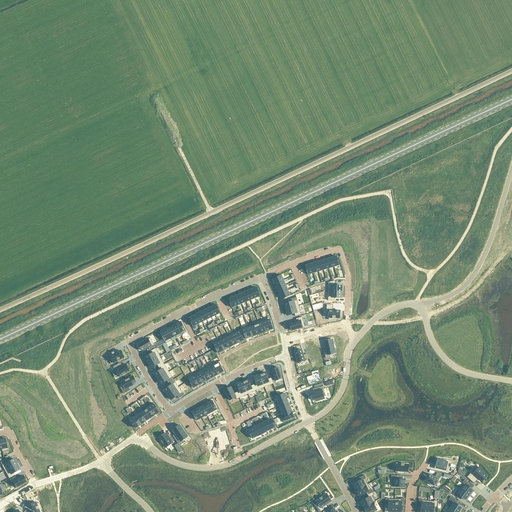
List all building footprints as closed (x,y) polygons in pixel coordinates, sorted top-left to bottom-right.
[(337,256),(331,258),(334,267),(339,265),(337,256)] [(311,264),(305,266),(308,275),(313,273),(311,264)] [(281,275),(273,279),(275,284),(284,280),(281,275)] [(284,280),(275,284),(277,289),(286,285),(284,280)] [(328,282),(328,291),(342,292),(342,286),(335,286),(335,280),(328,282)] [(286,285),(277,289),(279,294),(288,290),(286,285)] [(257,287),(251,290),(255,298),(260,296),(257,287)] [(288,290),(279,294),(282,299),(290,295),(288,290)] [(328,291),(328,300),(334,301),(334,297),(341,298),(342,292),(328,291)] [(234,297),(228,299),(232,308),(237,305),(234,297)] [(291,302),(284,304),(285,307),(285,310),(286,310),(299,306),(296,297),(290,299),(291,302)] [(326,304),(326,318),(328,318),(328,320),(334,320),(334,318),(339,319),(340,311),(333,311),(333,305),(326,304)] [(216,305),(211,307),(215,316),(220,313),(216,305)] [(299,306),(286,310),(286,312),(287,315),(294,313),(295,316),(301,315),(299,306)] [(211,307),(207,309),(211,318),(215,316),(211,307)] [(207,309),(202,311),(207,320),(211,318),(207,309)] [(202,311),(198,314),(202,322),(207,320),(202,311)] [(198,314),(194,316),(198,324),(202,322),(198,314)] [(194,316),(189,318),(193,327),(198,324),(194,316)] [(269,317),(263,319),(267,331),(273,329),(269,317)] [(297,322),(290,324),(292,331),(295,330),(305,327),(302,317),(296,319),(297,322)] [(263,319),(258,321),(262,333),(267,331),(263,319)] [(258,321),(252,323),(253,326),(257,335),(262,333),(258,321)] [(181,322),(176,325),(180,333),(180,334),(186,331),(181,322)] [(176,325),(171,327),(175,336),(180,333),(176,325)] [(247,325),(242,327),(242,328),(242,330),(245,336),(246,339),(251,337),(248,327),(247,325)] [(248,327),(251,337),(257,335),(253,326),(248,327)] [(171,327),(166,330),(170,338),(175,336),(171,327)] [(234,333),(234,334),(238,342),(244,340),(242,337),(245,336),(242,330),(242,328),(234,333)] [(166,330),(160,333),(166,343),(171,340),(170,338),(166,330)] [(233,332),(228,334),(228,335),(229,336),(233,345),(238,342),(234,334),(234,333),(233,332)] [(228,335),(223,338),(224,339),(228,348),(233,345),(229,336),(228,335)] [(141,342),(138,344),(142,351),(148,347),(149,350),(155,347),(150,338),(141,343),(141,342)] [(157,348),(166,343),(164,339),(155,344),(157,348)] [(218,339),(212,342),(218,353),(223,350),(219,342),(219,341),(218,339)] [(219,341),(219,342),(223,350),(228,348),(224,339),(219,341)] [(326,349),(323,349),(324,350),(325,355),(326,358),(325,358),(330,357),(329,354),(335,353),(332,339),(324,341),(326,349)] [(311,363),(315,362),(314,359),(320,357),(317,345),(310,347),(311,351),(308,352),(311,363)] [(145,358),(146,360),(147,360),(148,363),(160,356),(155,348),(150,351),(151,354),(145,357),(145,358)] [(301,350),(294,352),(298,363),(308,360),(307,354),(303,355),(301,350)] [(109,354),(106,355),(111,364),(118,360),(119,361),(123,359),(122,358),(124,357),(120,351),(114,354),(113,352),(114,351),(113,351),(109,353),(109,354)] [(160,356),(148,363),(149,365),(150,368),(150,367),(151,368),(157,364),(158,367),(164,364),(160,356)] [(213,365),(214,366),(218,374),(224,371),(221,367),(222,366),(223,366),(220,361),(219,361),(213,365)] [(213,363),(209,366),(214,376),(218,374),(214,366),(213,365),(213,363)] [(118,364),(113,366),(119,377),(129,371),(125,364),(120,367),(118,364)] [(160,370),(154,374),(156,377),(155,377),(157,379),(169,372),(164,364),(158,367),(160,370)] [(209,366),(205,368),(210,378),(214,376),(209,366)] [(205,368),(201,370),(206,380),(210,378),(205,368)] [(274,377),(271,378),(273,384),(276,383),(276,380),(282,378),(279,371),(280,371),(279,368),(272,370),(274,377)] [(201,370),(197,372),(202,383),(206,380),(201,370)] [(312,375),(306,377),(308,384),(309,384),(310,385),(315,383),(315,382),(321,380),(319,374),(320,374),(318,370),(311,372),(312,375)] [(169,372),(157,379),(158,382),(159,381),(160,384),(166,380),(168,383),(173,380),(169,372)] [(197,372),(193,374),(194,376),(198,385),(202,383),(197,372)] [(262,374),(260,375),(265,387),(273,384),(271,378),(268,379),(265,372),(265,373),(265,372),(262,373),(262,374)] [(257,383),(254,385),(256,390),(265,387),(260,375),(259,375),(259,374),(257,375),(257,376),(254,377),(257,383)] [(123,386),(120,388),(123,394),(130,390),(128,387),(133,385),(132,384),(136,382),(133,376),(121,382),(123,386)] [(194,376),(189,379),(193,387),(198,385),(194,376)] [(245,380),(242,381),(242,382),(248,394),(256,390),(254,385),(251,386),(248,379),(245,381),(245,380)] [(164,390),(164,391),(166,393),(168,395),(179,387),(173,380),(168,383),(170,386),(164,390)] [(240,391),(237,392),(239,398),(248,394),(242,382),(240,383),(237,384),(240,391)] [(314,392),(310,393),(312,400),(326,396),(324,389),(323,386),(314,389),(314,392)] [(168,395),(167,395),(169,397),(171,400),(177,396),(179,398),(184,395),(179,387),(168,395)] [(231,387),(224,390),(225,394),(226,393),(229,400),(235,397),(236,399),(239,398),(237,392),(234,394),(231,387)] [(285,393),(276,397),(278,402),(287,399),(285,393)] [(212,401),(207,403),(213,414),(218,411),(212,401)] [(207,403),(202,406),(207,415),(206,415),(208,417),(213,414),(207,403)] [(153,404),(149,407),(154,415),(159,412),(153,404)] [(202,406),(197,409),(202,417),(206,415),(207,415),(202,406)] [(149,407),(144,410),(149,418),(154,415),(149,407)] [(197,409),(192,412),(196,420),(202,417),(197,409)] [(144,410),(139,414),(145,422),(149,418),(144,410)] [(283,415),(281,416),(284,423),(288,421),(288,420),(294,417),(292,412),(283,416),(283,415)] [(139,414),(135,417),(140,425),(145,422),(139,414)] [(135,417),(130,420),(135,428),(140,425),(135,417)] [(271,419),(266,421),(270,430),(275,427),(271,419)] [(266,421),(262,423),(266,432),(270,430),(266,421)] [(262,423),(257,426),(262,434),(266,432),(262,423)] [(173,435),(173,436),(179,446),(184,443),(182,440),(187,437),(179,425),(173,430),(176,434),(173,436),(173,435)] [(252,425),(246,429),(248,433),(249,432),(252,439),(257,436),(253,428),(252,425)] [(253,428),(257,436),(262,434),(257,426),(253,428)] [(210,436),(212,436),(214,442),(227,438),(225,431),(219,433),(218,429),(209,432),(210,436)] [(166,433),(159,438),(165,447),(172,443),(166,433)] [(223,446),(229,444),(227,438),(214,442),(216,447),(215,448),(216,451),(224,449),(223,446)] [(437,458),(435,466),(436,467),(436,468),(436,469),(446,472),(449,461),(437,458)] [(6,459),(0,462),(5,470),(16,464),(14,459),(7,462),(6,459)] [(16,464),(5,470),(9,478),(14,475),(13,473),(19,469),(16,464)] [(396,467),(396,470),(396,471),(397,472),(396,474),(403,474),(404,472),(405,472),(408,472),(408,471),(408,467),(408,464),(396,464),(396,467)] [(471,473),(467,477),(474,483),(478,479),(478,478),(479,479),(482,481),(484,479),(486,476),(482,472),(483,471),(479,467),(478,468),(476,467),(471,473)] [(428,474),(425,480),(428,482),(435,486),(439,480),(440,478),(442,474),(437,472),(434,477),(428,474)] [(360,481),(353,484),(356,490),(368,484),(365,479),(366,479),(364,475),(359,478),(360,481)] [(15,476),(9,479),(11,483),(13,481),(16,487),(26,482),(23,476),(17,479),(15,476)] [(392,476),(391,482),(394,482),(394,487),(398,487),(398,486),(404,487),(405,483),(405,481),(405,479),(400,479),(397,479),(398,476),(397,476),(392,476)] [(463,483),(460,488),(470,496),(474,491),(468,486),(470,484),(465,480),(463,483)] [(368,484),(356,490),(359,495),(366,492),(367,495),(373,492),(371,489),(370,489),(368,484)] [(455,492),(453,494),(458,498),(460,496),(466,500),(470,496),(460,488),(456,492),(455,492)] [(368,498),(361,502),(364,507),(373,502),(373,503),(375,501),(372,496),(374,495),(373,492),(367,495),(368,498)] [(318,504),(316,505),(320,511),(327,507),(326,505),(327,504),(326,502),(330,500),(326,494),(322,497),(319,499),(316,501),(318,504)] [(451,497),(449,500),(453,502),(450,507),(457,511),(460,511),(463,508),(456,504),(458,501),(451,497)] [(385,498),(386,504),(389,504),(388,511),(394,511),(395,499),(389,499),(389,498),(385,498)] [(395,499),(394,511),(401,511),(401,504),(404,504),(404,498),(401,498),(401,499),(395,499)] [(419,499),(418,505),(421,505),(420,511),(427,511),(428,501),(422,500),(422,499),(419,499)] [(428,501),(427,511),(433,511),(434,507),(437,507),(438,501),(434,500),(434,501),(428,501)] [(30,511),(29,511),(38,511),(38,509),(37,506),(36,502),(27,505),(30,511)] [(373,502),(364,507),(366,511),(367,511),(373,509),(374,511),(377,510),(376,508),(373,503),(373,502)]
